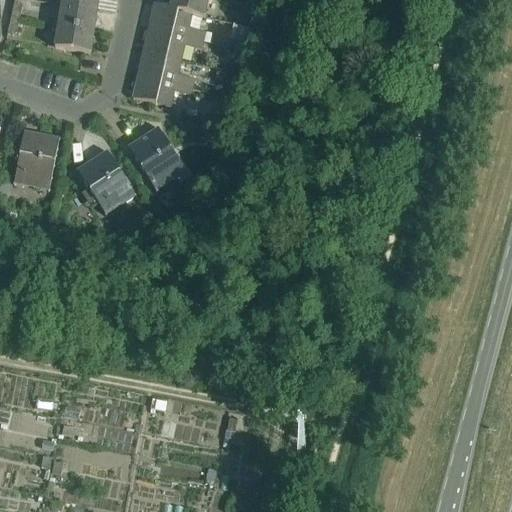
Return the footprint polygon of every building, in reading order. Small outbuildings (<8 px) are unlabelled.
[(62,0),(62,6),(97,12),(99,0),(62,0)] [(192,16),(191,17),(204,20),(208,0),(172,0),(170,9),(170,11),(192,16)] [(10,19),(21,21),(24,8),(22,5),(14,3),(10,19)] [(97,12),(62,6),(58,27),(94,33),(97,12)] [(170,11),(170,9),(154,6),(148,31),(202,43),(204,35),(188,31),(191,17),(192,16),(170,11)] [(21,21),(10,19),(7,35),(15,37),(17,36),(21,21)] [(230,40),(247,44),(250,30),(233,26),(230,40)] [(94,33),(58,27),(55,50),(90,55),(94,33)] [(201,52),(202,43),(148,31),(143,53),(181,62),(184,48),(201,52)] [(138,77),(192,89),(194,81),(177,77),(181,62),(143,53),(138,77)] [(132,101),(169,110),(173,94),(190,98),(192,89),(138,77),(132,101)] [(219,128),(221,118),(206,114),(204,125),(219,128)] [(156,130),(126,150),(155,194),(184,175),(156,130)] [(58,141),(23,134),(13,186),(48,193),(58,141)] [(211,135),(208,147),(220,150),(223,139),(211,135)] [(104,217),(134,198),(105,154),(75,173),(104,217)] [(59,227),(59,234),(58,239),(70,240),(70,236),(71,232),(67,228),(59,227)]
